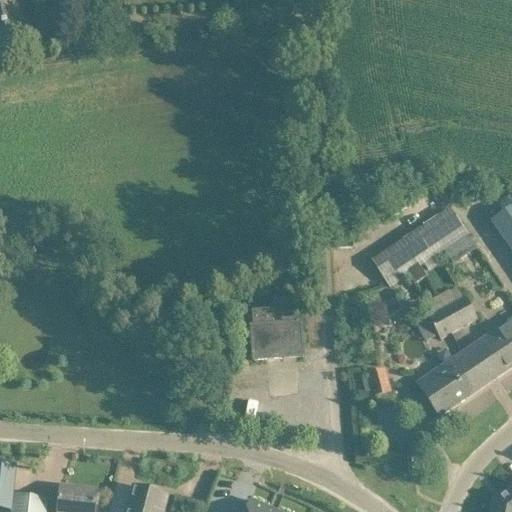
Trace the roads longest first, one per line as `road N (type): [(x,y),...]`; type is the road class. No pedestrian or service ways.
road 1 (unclassified): [(309,0),(337,454),(330,479)]
road 2 (unclassified): [(330,479),(247,450),(0,425)]
